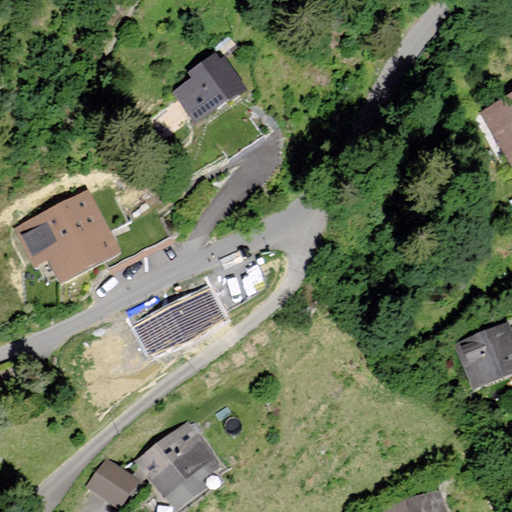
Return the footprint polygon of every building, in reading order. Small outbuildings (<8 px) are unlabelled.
[(222,62),(216,55),(191,72),(196,79),(176,93),(196,121),(244,87),(225,60),(222,62)] [(511,167),(511,99),(480,117),(509,169),(511,167)] [(118,260),(89,200),(19,233),(36,269),(51,262),(63,286),(118,260)] [(224,319),(210,290),(134,326),(149,356),(224,319)] [(511,377),(511,334),(511,330),(459,349),(474,391),(511,377)] [(218,466),(190,426),(138,462),(166,502),(189,487),(196,482),(218,466)] [(138,487),(108,463),(89,488),(118,511),(138,487)] [(443,511),(437,497),(395,511),(443,511)]
